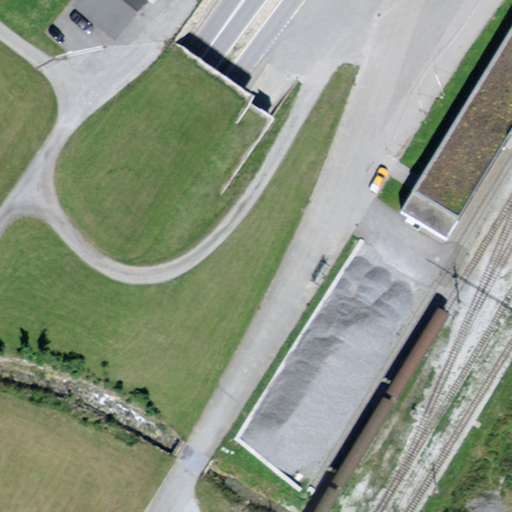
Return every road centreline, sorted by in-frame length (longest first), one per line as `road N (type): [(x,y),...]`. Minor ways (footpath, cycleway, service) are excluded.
road 1 (primary): [(0,414),(293,0)]
road 2 (primary): [(242,0),(0,344)]
road 3 (track): [(178,486),(364,155)]
